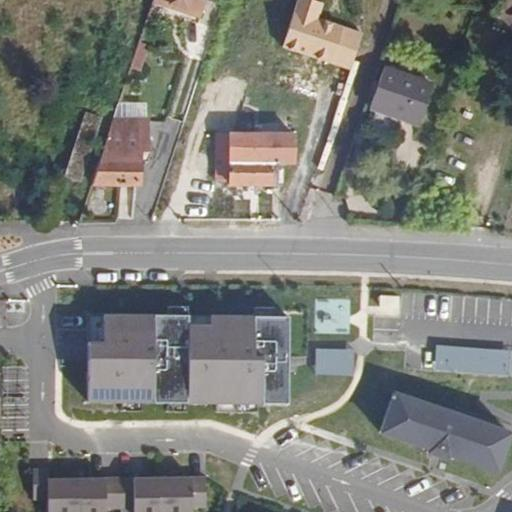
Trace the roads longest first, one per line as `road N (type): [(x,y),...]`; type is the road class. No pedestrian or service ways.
road 1 (residential): [(39,260),(39,427),(92,439),(202,438),(436,511)]
road 2 (primary): [(511,265),(177,253),(39,260)]
